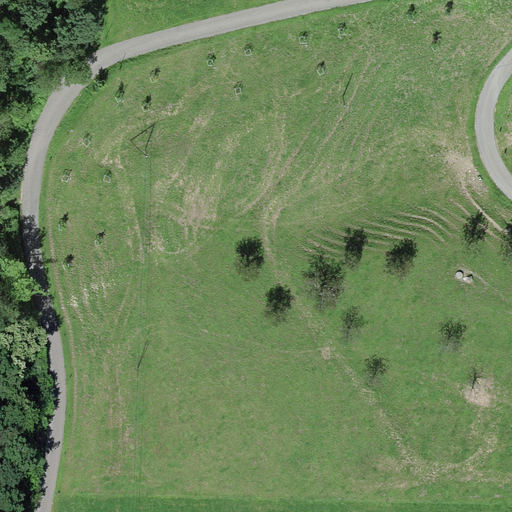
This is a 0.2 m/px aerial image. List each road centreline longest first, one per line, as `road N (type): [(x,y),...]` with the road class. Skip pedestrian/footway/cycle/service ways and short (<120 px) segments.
road 1 (unclassified): [(40,511),(61,406),(57,338),(31,211),(49,120),(110,61),(171,36),(335,0)]
road 2 (unclassified): [(511,180),(487,138),(489,98),(511,53)]
